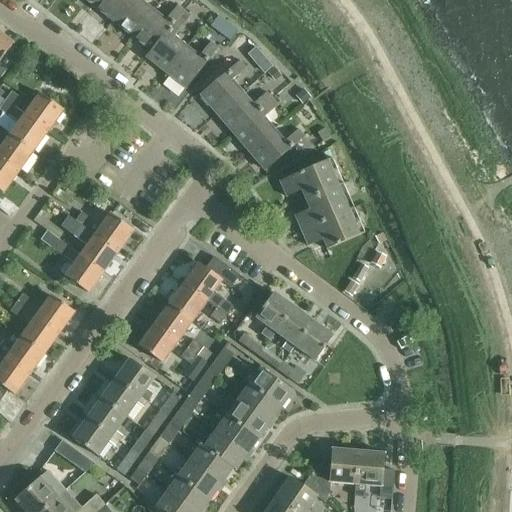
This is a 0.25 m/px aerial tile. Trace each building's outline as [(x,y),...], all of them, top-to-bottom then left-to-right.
[(83,0),(95,8),(101,0),(83,0)] [(114,24),(132,0),(101,0),(95,8),(114,24)] [(133,39),(154,12),(141,2),(142,0),(132,0),(114,24),(133,39)] [(172,0),(171,2),(187,13),(195,0),(172,0)] [(133,39),(152,53),(152,54),(183,14),(185,12),(178,7),(167,22),(154,12),(133,39)] [(166,75),(188,48),(175,38),(190,20),(183,14),(152,54),(152,53),(147,60),(166,75)] [(228,24),(220,34),(231,42),(238,31),(228,24)] [(0,34),(0,76),(2,78),(17,57),(9,51),(14,45),(0,34)] [(188,48),(166,75),(186,91),(207,64),(207,63),(218,49),(211,44),(200,58),(188,48)] [(217,116),(243,94),(233,82),(247,70),(241,63),(227,75),(201,97),(217,116)] [(12,94),(6,102),(16,109),(22,101),(12,94)] [(233,135),(273,100),(267,94),(253,106),(243,94),(217,116),(233,135)] [(40,96),(25,116),(49,133),(64,112),(40,96)] [(249,153),(275,131),(264,119),(278,107),(273,100),(233,135),(249,153)] [(25,116),(16,109),(6,102),(0,110),(0,111),(19,125),(11,137),(34,154),(49,133),(25,116)] [(311,108),(300,117),(312,130),(322,120),(311,108)] [(275,131),(249,153),(265,172),(291,150),(291,149),(305,137),(299,131),(285,143),(275,131)] [(34,154),(11,137),(2,149),(0,147),(0,160),(19,174),(34,154)] [(19,174),(0,160),(0,192),(4,195),(19,174)] [(305,202),(339,187),(328,162),(280,183),(287,199),(301,192),(305,202)] [(302,233),(350,212),(339,187),(305,202),(310,211),(295,218),(302,233)] [(0,216),(11,224),(17,216),(4,207),(0,212),(0,216)] [(350,212),(302,233),(308,248),(323,241),(327,251),(361,237),(350,212)] [(82,214),(76,223),(86,230),(96,237),(119,253),(134,232),(111,216),(102,228),(82,214)] [(80,239),(86,230),(76,223),(70,231),(80,239)] [(104,274),(81,257),(61,243),(48,232),(41,242),(74,266),(66,278),(89,295),(104,274)] [(104,274),(119,253),(96,237),(81,257),(104,274)] [(387,258),(377,253),(371,265),(381,270),(387,258)] [(217,310),(227,317),(234,308),(224,301),(223,301),(214,294),(222,283),(231,290),(240,277),(214,258),(207,271),(199,265),(184,286),(207,303),(217,310)] [(370,270),(362,265),(354,279),(361,284),(370,270)] [(360,287),(352,282),(346,293),(353,298),(360,287)] [(169,306),(193,323),(207,303),(184,286),(169,306)] [(271,341),(276,334),(294,309),(274,294),(256,319),(268,328),(262,335),(271,341)] [(17,304),(60,335),(75,314),(52,297),(43,310),(23,296),(17,304)] [(22,339),(45,355),(60,335),(17,304),(11,313),(30,327),(22,339)] [(193,323),(169,306),(155,327),(178,344),(193,323)] [(291,354),(295,348),(313,323),(294,309),(276,334),(287,342),(283,348),(291,354)] [(227,317),(217,310),(211,318),(221,326),(227,317)] [(313,323),(295,348),(315,363),(333,338),(313,323)] [(178,344),(155,327),(140,348),(163,365),(178,344)] [(259,358),(264,350),(244,336),(239,343),(259,358)] [(30,376),(45,355),(22,339),(7,359),(30,376)] [(188,350),(198,358),(204,349),(194,341),(188,350)] [(226,367),(234,355),(225,348),(217,360),(226,367)] [(198,358),(188,350),(181,359),(191,366),(198,358)] [(264,350),(259,358),(279,372),(284,365),(264,350)] [(7,359),(0,354),(0,400),(2,402),(9,392),(15,397),(30,376),(7,359)] [(116,381),(147,404),(151,398),(144,394),(155,379),(130,361),(116,381)] [(214,364),(206,375),(215,382),(223,371),(214,364)] [(284,365),(279,372),(298,386),(304,379),(284,365)] [(251,373),(245,381),(249,385),(281,409),(293,392),(261,369),(256,376),(251,373)] [(215,382),(206,375),(197,387),(207,394),(215,382)] [(102,400),(127,418),(137,404),(143,409),(147,404),(116,381),(102,400)] [(270,424),(281,409),(249,385),(238,401),(270,424)] [(160,413),(167,418),(182,398),(175,393),(160,413)] [(192,395),(183,406),(193,413),(201,402),(192,395)] [(116,432),(127,418),(102,400),(87,419),(119,443),(123,437),(116,432)] [(270,424),(238,401),(232,410),(228,407),(223,413),(259,440),(270,424)] [(193,413),(183,406),(175,418),(184,425),(193,413)] [(0,423),(14,435),(22,426),(5,411),(0,416),(0,423)] [(146,433),(153,438),(167,418),(160,413),(146,433)] [(216,432),(248,456),(259,440),(223,413),(219,420),(223,422),(216,432)] [(119,443),(87,419),(73,439),(98,458),(109,443),(115,448),(119,443)] [(170,425),(161,437),(171,444),(179,432),(170,425)] [(236,472),(248,456),(216,432),(205,448),(233,470),(236,472)] [(139,457),(153,438),(146,433),(132,452),(139,457)] [(171,444),(161,437),(153,449),(162,456),(171,444)] [(86,474),(95,465),(63,442),(55,452),(86,474)] [(190,462),(222,486),(233,470),(205,448),(197,443),(192,449),(197,452),(190,462)] [(310,479),(330,492),(330,484),(356,486),(359,453),(332,451),(331,467),(319,466),(310,479)] [(139,457),(132,452),(118,472),(125,477),(139,457)] [(367,499),(368,487),(381,488),(380,499),(393,500),(395,472),(383,471),(385,455),(359,453),(356,486),(357,486),(356,498),(367,499)] [(139,468),(149,475),(157,463),(148,456),(139,468)] [(179,468),(174,475),(179,478),(210,502),(222,486),(190,462),(183,472),(179,468)] [(140,486),(149,475),(139,468),(131,479),(140,486)] [(41,479),(15,501),(24,511),(43,511),(67,491),(49,471),(41,479)] [(202,511),(210,502),(179,478),(167,493),(192,511),(202,511)] [(330,492),(310,479),(303,488),(290,479),(275,500),(292,511),(307,511),(317,499),(326,505),(333,494),(330,492)] [(83,509),(67,491),(43,511),(99,511),(106,506),(97,496),(83,509)] [(192,511),(167,493),(156,510),(159,511),(192,511)] [(292,511),(275,500),(267,511),(292,511)]
